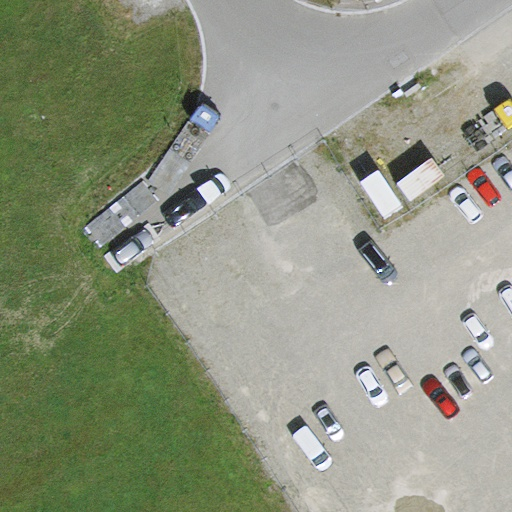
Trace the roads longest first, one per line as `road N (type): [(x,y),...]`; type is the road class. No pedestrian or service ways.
road 1 (residential): [(302,110),(117,237)]
road 2 (residential): [(464,0),(302,110)]
road 3 (residential): [(302,110),(224,0)]
